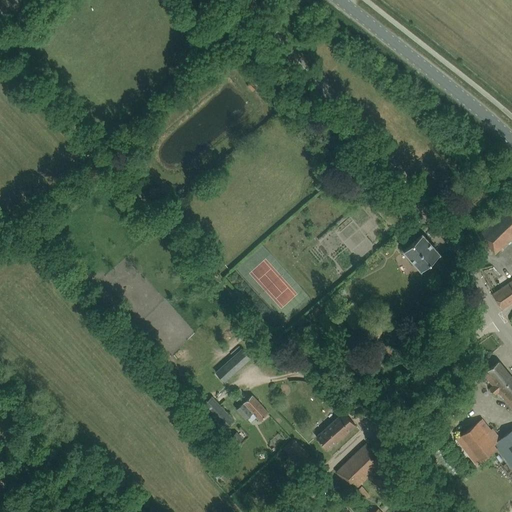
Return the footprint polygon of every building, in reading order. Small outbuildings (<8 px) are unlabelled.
[(315,186),(318,190),(323,186),(320,182),(315,186)] [(511,205),(479,235),(495,253),(511,237),(511,205)] [(398,209),(391,216),(405,232),(413,225),(398,209)] [(423,234),(415,240),(404,250),(415,263),(422,270),(440,253),(423,234)] [(502,309),(505,307),(511,302),(511,280),(494,293),(492,294),(502,309)] [(363,332),(365,337),(376,339),(380,336),(384,325),(365,321),(363,332)] [(216,372),(224,382),(251,359),(242,349),(216,372)] [(495,395),(499,392),(511,408),(511,377),(499,361),(483,373),(493,385),(489,388),(495,395)] [(446,386),(450,382),(446,378),(442,382),(446,386)] [(247,401),(238,409),(240,411),(247,419),(248,418),(251,422),(257,416),(260,420),(269,413),(262,405),(253,395),(251,398),(247,393),(243,397),(247,401)] [(222,433),(235,421),(212,396),(203,405),(215,418),(212,421),(222,433)] [(328,449),(356,425),(344,411),(316,436),(328,449)] [(511,465),(511,429),(501,439),(493,428),(491,429),(482,418),(456,439),(463,447),(476,463),(497,447),(511,465)] [(236,441),(240,437),(236,432),(228,440),(234,448),(239,444),(236,441)] [(283,448),(303,469),(314,460),(293,438),(283,448)] [(366,452),(364,450),(362,448),(341,468),(345,473),(340,477),(353,491),(384,462),(372,448),(366,452)] [(375,480),(396,502),(404,493),(384,471),(375,480)] [(366,498),(370,495),(362,486),(358,489),(366,498)]
